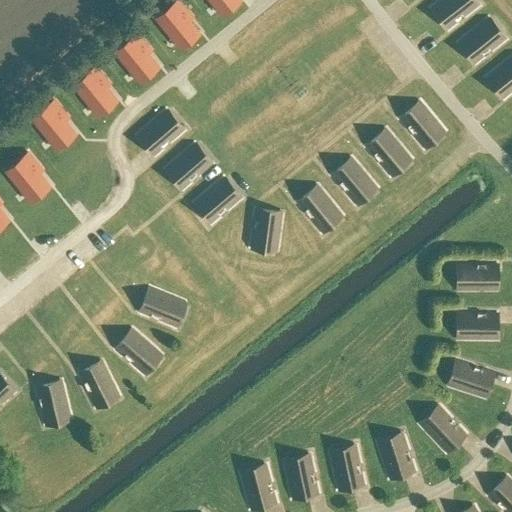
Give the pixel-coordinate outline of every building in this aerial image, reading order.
[(178,0),(157,18),(181,47),(199,33),(187,17),(190,12),(180,0),(178,0)] [(210,0),(222,14),(223,13),(238,0),(210,0)] [(447,30),(475,8),(468,0),(444,0),(431,10),(447,30)] [(474,64),(502,42),(486,22),(458,45),(474,64)] [(114,54),(139,83),(158,68),(145,51),(148,48),(137,35),(114,54)] [(502,99),(511,91),(511,58),(486,79),(502,99)] [(73,87),(97,116),(116,101),(103,85),(106,79),(96,69),(73,87)] [(31,118),(54,149),(74,134),(61,118),(64,114),(53,100),(31,118)] [(422,146),(442,130),(419,102),(400,118),(422,146)] [(153,156),(180,133),(164,114),(137,137),(153,156)] [(389,174),(408,157),(385,130),(366,146),(389,174)] [(182,190),(209,166),(192,147),(165,171),(182,190)] [(7,172),(32,201),(50,186),(36,170),(40,166),(29,153),(7,172)] [(355,202),(374,186),(351,159),(331,175),(355,202)] [(210,224),(238,201),(221,181),(194,205),(210,224)] [(320,230),(340,214),(317,186),(297,202),(320,230)] [(0,226),(9,219),(0,208),(0,226)] [(277,248),(281,213),(256,209),(252,245),(277,248)] [(498,291),(498,266),(462,266),(462,291),(498,291)] [(173,326),(183,303),(149,289),(140,312),(173,326)] [(497,340),(498,315),(462,314),(462,339),(497,340)] [(142,372),(159,353),(132,330),(115,349),(142,372)] [(95,405),(117,394),(101,362),(79,373),(95,405)] [(486,398),(494,374),(460,363),(452,387),(486,398)] [(45,422),(69,416),(61,381),(36,387),(45,422)] [(0,404),(11,394),(0,382),(0,404)] [(447,453),(465,436),(441,410),(423,427),(447,453)] [(390,480),(414,472),(403,438),(379,445),(390,480)] [(338,491),(363,486),(356,450),(331,456),(338,491)] [(293,500),(317,495),(310,459),(285,465),(293,500)] [(251,511),(276,504),(266,469),(242,476),(251,511)] [(504,511),(511,511),(511,483),(506,477),(488,495),(504,511)]
